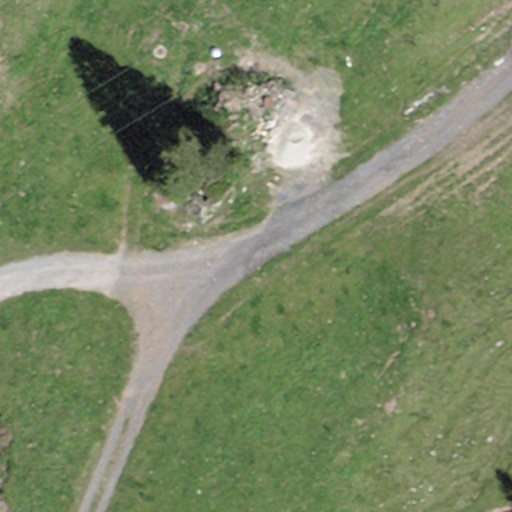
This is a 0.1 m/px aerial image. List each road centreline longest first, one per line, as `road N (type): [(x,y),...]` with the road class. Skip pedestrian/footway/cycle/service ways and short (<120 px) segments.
road 1 (track): [(0,288),(46,263),(154,259),(278,220),(387,155),(511,57)]
road 2 (track): [(204,244),(95,511)]
